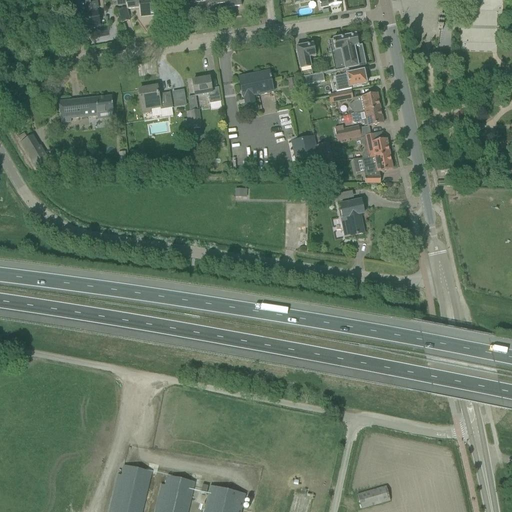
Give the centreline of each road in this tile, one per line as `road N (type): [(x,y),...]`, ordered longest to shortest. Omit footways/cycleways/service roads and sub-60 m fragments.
road 1 (motorway): [(0,304),(511,394)]
road 2 (motorway): [(511,358),(0,277)]
road 3 (tertiary): [(441,278),(385,282),(88,237),(30,203),(0,155)]
road 4 (residential): [(0,71),(384,12)]
road 5 (unclassified): [(356,419),(0,344)]
road 6 (tertiary): [(441,278),(384,12)]
road 7 (tertiary): [(474,434),(476,410),(441,278)]
road 8 (tertiary): [(441,278),(474,434)]
